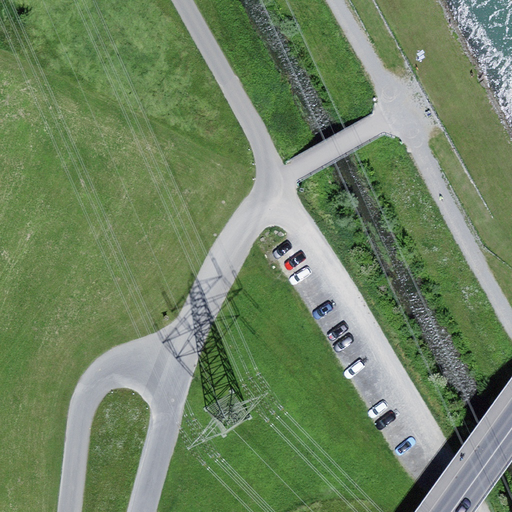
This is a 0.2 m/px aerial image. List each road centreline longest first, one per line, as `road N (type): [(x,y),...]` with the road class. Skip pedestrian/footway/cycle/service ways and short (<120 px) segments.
road 1 (track): [(479,511),(279,183),(395,115)]
road 2 (unclassified): [(178,367),(221,266),(279,183),(187,0)]
road 3 (track): [(395,115),(511,329)]
road 4 (unclassified): [(178,367),(107,371),(86,399),(74,511)]
road 5 (unclassified): [(141,511),(178,367)]
road 6 (track): [(341,0),(395,115)]
